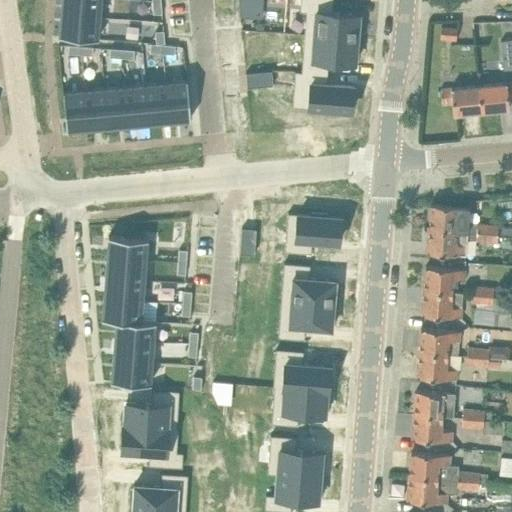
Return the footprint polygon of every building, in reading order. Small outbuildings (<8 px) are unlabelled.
[(61,0),(60,14),(99,17),(100,0),(61,0)] [(300,0),(300,11),(306,11),(304,34),(357,38),(357,34),(359,34),(361,19),(358,19),(358,14),(332,12),(332,0),(300,0)] [(161,1),(152,1),(153,13),(162,13),(161,1)] [(238,30),(271,31),(272,12),(239,11),(238,30)] [(60,14),(58,35),(97,38),(99,17),(60,14)] [(457,28),(441,26),(439,38),(455,39),(457,28)] [(163,30),(155,31),(156,44),(164,43),(163,30)] [(301,72),(327,74),(328,60),(355,62),(357,38),(304,34),(301,72)] [(511,39),(500,40),(503,69),(511,68),(511,39)] [(150,43),(150,52),(162,53),(163,44),(150,43)] [(68,44),(68,53),(80,54),(81,45),(68,44)] [(163,44),(162,53),(174,54),(175,45),(163,44)] [(81,45),(80,54),(92,55),(93,46),(81,45)] [(110,48),(109,56),(121,57),(122,49),(110,48)] [(122,49),(121,57),(133,58),(134,50),(122,49)] [(271,70),(246,72),(247,87),(273,85),(271,70)] [(295,71),(292,106),(322,108),(322,110),(337,112),(337,109),(351,111),(353,85),(326,83),(327,74),(301,72),(295,71)] [(187,79),(166,81),(169,120),(190,118),(187,79)] [(166,81),(145,83),(149,122),(169,120),(166,81)] [(511,81),(478,85),(480,111),(508,108),(507,97),(511,96),(511,81)] [(145,83),(124,85),(128,124),(149,122),(145,83)] [(124,85),(104,87),(108,126),(128,124),(124,85)] [(480,111),(478,85),(440,88),(441,103),(452,102),(453,114),(480,111)] [(104,87),(83,88),(87,127),(108,126),(104,87)] [(83,88),(62,90),(66,129),(87,127),(83,88)] [(430,204),(428,227),(476,232),(497,234),(498,225),(477,223),(468,223),(469,207),(430,204)] [(288,212),(284,251),(310,253),(311,240),(338,242),(340,217),(326,216),(326,213),(312,212),(311,214),(288,212)] [(241,227),(239,253),(254,254),(256,228),(241,227)] [(428,227),(426,251),(465,255),(466,239),(496,242),(497,234),(476,232),(428,227)] [(108,234),(106,255),(145,258),(147,237),(108,234)] [(178,249),(177,261),(186,262),(187,250),(178,249)] [(106,255),(105,275),(144,278),(145,258),(106,255)] [(177,261),(176,273),(185,274),(186,262),(177,261)] [(284,262),(281,300),(333,304),(334,300),(336,300),(338,285),(335,285),(335,280),(309,277),(310,264),(284,262)] [(462,278),(463,267),(415,265),(414,314),(459,315),(460,290),(448,290),(449,278),(462,278)] [(105,275),(103,295),(142,298),(144,278),(105,275)] [(183,290),(182,302),(190,303),(191,291),(183,290)] [(103,295),(102,316),(116,317),(141,319),(142,298),(103,295)] [(281,300),(278,337),(304,339),(305,326),(331,328),(333,304),(281,300)] [(182,302),(181,315),(190,315),(190,303),(182,302)] [(116,317),(114,338),(153,341),(155,320),(141,319),(116,317)] [(411,328),(409,377),(457,379),(459,329),(411,328)] [(190,332),(189,344),(197,344),(198,332),(190,332)] [(114,338),(112,359),(151,362),(153,341),(114,338)] [(189,344),(188,356),(196,357),(197,344),(189,344)] [(504,367),(504,346),(464,345),(463,365),(504,367)] [(276,348),(273,386),(274,387),(274,385),(327,390),(326,391),(328,391),(330,365),(302,363),(303,350),(276,348)] [(112,359),(111,380),(150,383),(151,362),(112,359)] [(193,377),(192,389),(200,390),(202,378),(193,377)] [(228,402),(230,382),(212,381),(212,391),(217,401),(228,402)] [(274,387),(271,423),(297,425),(298,412),(325,414),(325,409),(328,409),(329,394),(326,394),(326,391),(327,390),(274,385),(274,387)] [(416,389),(414,413),(423,414),(441,415),(452,416),(453,402),(454,392),(436,391),(416,389)] [(124,424),(124,425),(177,429),(177,427),(179,392),(153,390),(152,403),(125,401),(124,424)] [(462,408),(461,426),(471,427),(472,409),(462,408)] [(472,409),(471,427),(483,428),(483,419),(484,410),(472,409)] [(414,413),(412,437),(450,440),(451,430),(440,430),(441,415),(423,414),(414,413)] [(483,428),(482,432),(504,433),(505,421),(483,419),(483,428)] [(122,424),(121,450),(149,451),(148,464),(182,466),(183,452),(176,451),(178,427),(177,427),(177,429),(124,425),(124,424),(122,424)] [(270,434),(267,473),(277,473),(277,472),(320,476),(322,451),(295,449),(296,436),(270,434)] [(511,439),(501,439),(500,450),(511,451),(511,439)] [(451,467),(452,452),(400,451),(399,500),(446,502),(447,489),(480,490),(480,468),(451,467)] [(497,473),(511,474),(511,455),(499,454),(497,473)] [(218,459),(217,471),(226,471),(226,459),(218,459)] [(131,488),(130,503),(132,503),(132,508),(185,511),(187,474),(161,472),(161,485),(134,483),(133,488),(131,488)] [(265,494),(264,508),(290,510),(291,498),(318,500),(318,495),(321,495),(322,480),(320,480),(320,476),(277,472),(277,473),(275,495),(265,494)]
